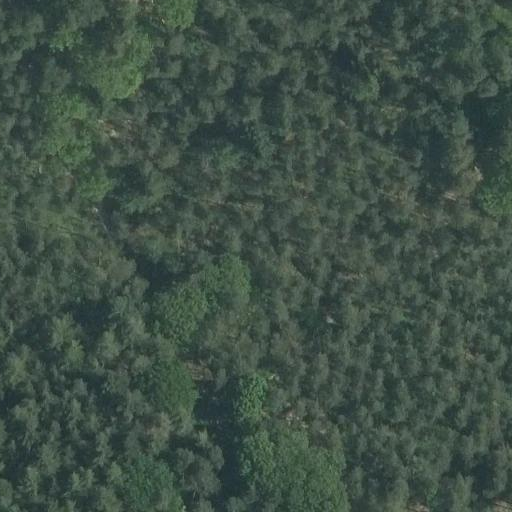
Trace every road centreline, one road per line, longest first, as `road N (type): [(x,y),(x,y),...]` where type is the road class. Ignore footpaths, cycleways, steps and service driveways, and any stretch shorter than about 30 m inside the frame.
road 1 (track): [(287,511),(214,439),(166,359),(15,0)]
road 2 (track): [(511,139),(410,235),(150,511)]
